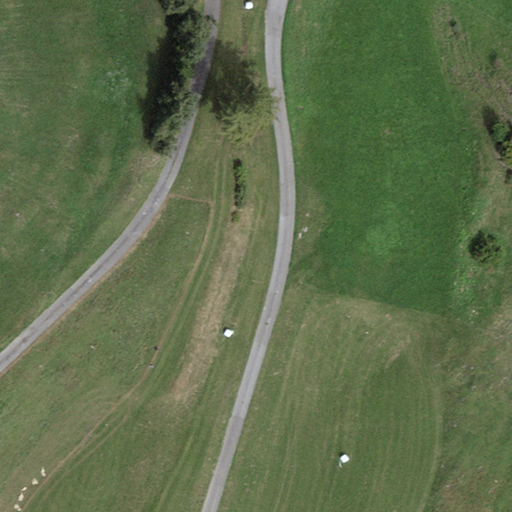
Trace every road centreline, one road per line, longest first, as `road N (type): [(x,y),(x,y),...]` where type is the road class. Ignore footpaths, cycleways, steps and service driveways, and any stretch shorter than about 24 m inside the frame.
road 1 (track): [(285,0),(288,235),(207,511)]
road 2 (track): [(0,367),(134,239),(188,134),(211,0)]
